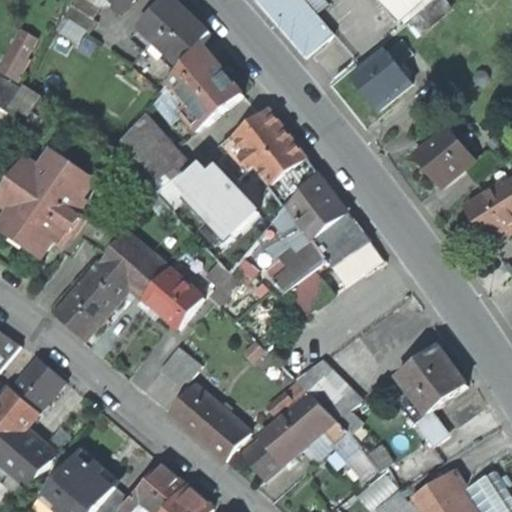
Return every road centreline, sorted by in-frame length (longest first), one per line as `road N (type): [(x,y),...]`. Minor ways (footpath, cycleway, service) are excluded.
road 1 (tertiary): [(511,365),(416,220),(217,0)]
road 2 (residential): [(0,295),(271,511)]
